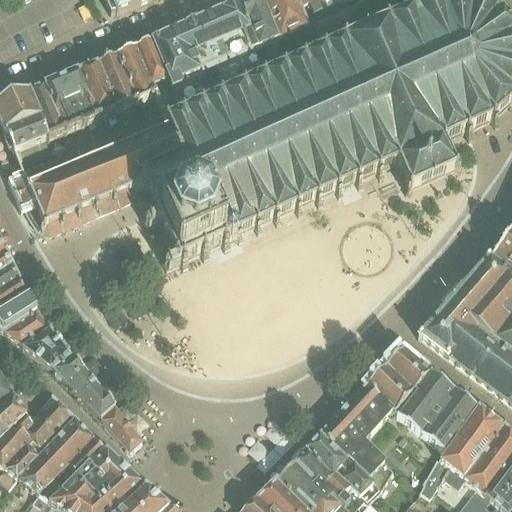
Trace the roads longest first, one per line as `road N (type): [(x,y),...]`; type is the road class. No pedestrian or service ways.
road 1 (unknown): [(81,336),(315,235),(378,224),(465,242)]
road 2 (residential): [(235,414),(173,404),(104,358),(53,299),(0,200)]
road 3 (residential): [(0,347),(124,462),(173,501),(207,511)]
road 4 (residential): [(0,87),(209,0)]
road 5 (residential): [(511,178),(386,327)]
road 6 (residential): [(386,327),(319,384),(277,406),(235,414)]
road 7 (residential): [(511,424),(386,327)]
